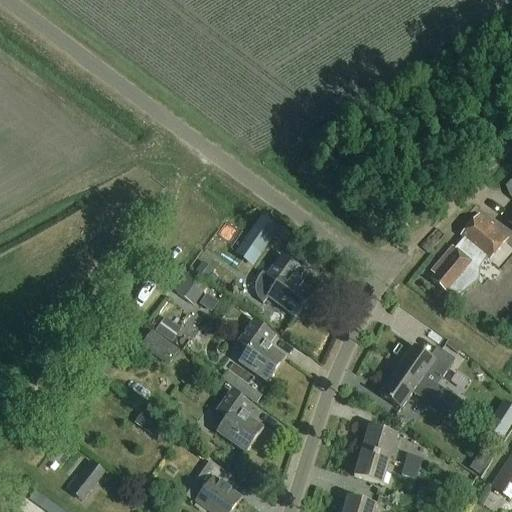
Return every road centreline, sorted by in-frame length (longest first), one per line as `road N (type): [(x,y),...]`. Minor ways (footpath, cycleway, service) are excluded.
road 1 (unclassified): [(380,280),(5,0)]
road 2 (unclassified): [(380,280),(321,409),(289,511)]
road 3 (track): [(380,280),(511,147)]
